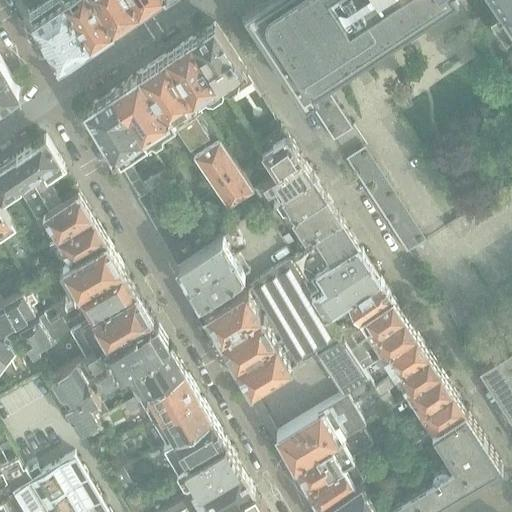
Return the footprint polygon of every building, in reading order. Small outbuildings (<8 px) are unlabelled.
[(91,40),(66,0),(44,0),(29,11),(59,62),(91,40)] [(113,26),(97,0),(66,0),(91,40),(113,26)] [(142,7),(137,0),(97,0),(113,26),(142,7)] [(511,3),(511,0),(246,0),(244,2),(292,75),(293,74),(305,92),(303,92),(333,138),(353,125),(321,77),(436,0),(493,0),(501,11),(511,3)] [(511,3),(501,11),(490,18),(511,50),(511,3)] [(246,70),(214,21),(191,37),(223,86),(246,70)] [(223,86),(191,37),(166,53),(198,102),(205,97),(207,98),(213,99),(222,93),(223,87),(223,86)] [(254,186),(198,102),(166,53),(139,71),(174,126),(228,203),(254,186)] [(0,101),(19,89),(0,55),(0,101)] [(174,126),(139,71),(129,77),(129,78),(112,89),(149,143),(151,141),(155,143),(163,138),(162,134),(174,126)] [(149,143),(112,89),(96,100),(86,107),(86,108),(87,110),(87,109),(112,151),(113,153),(114,153),(120,163),(149,143)] [(301,154),(281,124),(270,106),(260,112),(252,99),(243,105),(252,118),(246,122),(277,170),(301,154)] [(68,172),(64,165),(65,165),(61,158),(60,157),(46,134),(17,153),(51,207),(78,189),(74,183),(75,183),(73,181),(69,174),(70,174),(68,172)] [(426,237),(365,144),(345,157),(407,250),(426,237)] [(51,207),(17,153),(0,164),(0,195),(5,203),(22,192),(36,216),(42,213),(51,207)] [(263,179),(274,196),(313,172),(301,154),(277,170),(263,179)] [(178,184),(164,165),(143,179),(131,161),(122,167),(139,195),(145,205),(178,184)] [(287,217),(326,191),(313,172),(274,196),(287,217)] [(174,200),(170,193),(180,187),(178,184),(145,205),(151,215),(174,200)] [(93,214),(78,189),(51,207),(42,213),(55,235),(93,214)] [(310,233),(340,213),(326,191),(287,217),(300,236),(309,231),(310,233)] [(0,234),(17,224),(5,203),(0,195),(0,234)] [(157,226),(180,211),(174,200),(151,215),(157,226)] [(163,237),(187,222),(180,211),(157,226),(163,237)] [(308,275),(312,273),(358,242),(358,241),(340,213),(310,233),(314,240),(294,253),(308,275)] [(62,263),(107,237),(93,214),(55,235),(48,239),(62,263)] [(169,247),(193,232),(191,229),(187,222),(163,237),(169,247)] [(178,262),(212,238),(202,223),(191,229),(193,232),(169,247),(178,262)] [(189,281),(239,246),(246,241),(235,223),(212,238),(178,262),(189,281)] [(124,265),(121,260),(107,237),(62,263),(78,290),(123,265),(124,265)] [(327,314),(382,277),(381,276),(363,250),(364,250),(362,247),(361,248),(358,242),(312,273),(321,286),(312,292),(327,314)] [(200,299),(245,270),(244,268),(250,264),(239,246),(189,281),(200,299)] [(340,333),(338,330),(327,314),(312,292),(290,256),(248,283),(248,282),(207,309),(206,307),(205,307),(206,309),(211,318),(232,353),(232,354),(241,368),(252,387),(251,387),(253,387),(252,386),(340,333)] [(69,326),(136,286),(123,265),(78,290),(86,303),(82,308),(79,310),(80,312),(53,326),(56,330),(57,332),(69,326)] [(382,277),(327,314),(338,330),(339,329),(340,330),(393,295),(382,278),(382,277)] [(35,307),(23,286),(4,297),(3,298),(18,323),(19,325),(34,316),(31,310),(35,307)] [(83,353),(153,314),(136,286),(69,326),(83,353)] [(371,335),(405,313),(393,295),(340,330),(343,336),(351,348),(357,343),(351,333),(361,325),(363,323),(371,335)] [(0,327),(9,331),(18,323),(3,298),(0,299),(0,327)] [(51,333),(56,330),(53,326),(44,310),(38,313),(39,314),(19,325),(32,348),(41,343),(40,341),(52,335),(51,333)] [(382,354),(417,332),(405,313),(371,335),(357,343),(351,348),(362,366),(372,360),(366,349),(373,343),(375,341),(382,354)] [(100,414),(94,403),(101,400),(96,390),(94,386),(105,380),(125,369),(137,392),(184,366),(169,342),(153,314),(83,353),(76,357),(76,358),(50,372),(80,426),(81,425),(91,420),(100,414)] [(15,341),(9,331),(0,327),(0,349),(5,353),(15,341)] [(395,372),(429,350),(417,332),(382,354),(372,360),(362,366),(368,375),(374,385),(382,380),(374,369),(386,362),(387,360),(395,372)] [(368,375),(362,366),(351,348),(343,336),(317,352),(318,354),(342,390),(368,375)] [(511,339),(479,360),(511,411),(511,339)] [(407,391),(440,368),(429,350),(395,372),(382,380),(374,385),(376,388),(386,404),(395,398),(389,387),(396,382),(399,386),(403,384),(407,391)] [(149,415),(198,389),(184,366),(137,392),(122,400),(128,411),(143,403),(149,415)] [(419,409),(453,387),(440,368),(407,391),(395,398),(386,404),(399,422),(406,417),(400,406),(410,399),(413,403),(414,402),(419,409)] [(366,420),(356,401),(376,388),(374,385),(368,375),(342,390),(278,429),(277,427),(276,429),(295,462),(296,462),(342,434),(346,432),(362,422),(366,420)] [(435,426),(466,408),(453,387),(419,409),(406,417),(399,422),(404,430),(412,442),(421,437),(413,425),(412,424),(420,419),(428,431),(435,426)] [(165,441),(212,414),(198,389),(149,415),(133,425),(138,435),(156,425),(165,441)] [(500,460),(488,441),(466,408),(435,426),(456,459),(426,477),(439,500),(489,470),(491,471),(496,471),(498,470),(500,469),(501,467),(502,465),(502,463),(502,461),(500,460)] [(178,466),(226,437),(212,414),(165,441),(174,458),(173,458),(178,466)] [(98,431),(91,420),(81,425),(89,437),(98,431)] [(373,441),(362,422),(346,432),(342,434),(296,462),(307,482),(353,453),(373,441)] [(191,490),(241,462),(235,452),(226,437),(178,466),(177,470),(183,481),(186,482),(191,490)] [(429,457),(419,442),(412,447),(414,451),(407,456),(412,463),(419,459),(421,462),(429,457)] [(270,511),(255,486),(255,487),(255,488),(251,490),(215,511),(113,511),(76,448),(69,452),(64,444),(48,454),(52,461),(41,468),(35,458),(24,465),(30,475),(12,485),(28,511),(270,511)] [(320,503),(361,475),(360,474),(364,472),(353,453),(307,482),(320,503)] [(0,464),(0,499),(3,498),(12,494),(9,487),(12,485),(30,475),(24,465),(18,456),(0,464)] [(215,511),(251,490),(255,488),(255,487),(255,486),(241,462),(191,490),(153,511),(215,511)] [(393,489),(407,479),(401,470),(387,480),(393,489)] [(367,511),(379,505),(370,490),(361,475),(320,503),(324,511),(367,511)] [(418,511),(439,500),(426,477),(379,505),(367,511),(418,511)] [(142,507),(134,493),(126,497),(134,511),(142,507)] [(0,511),(10,511),(3,498),(0,499),(0,511)]
